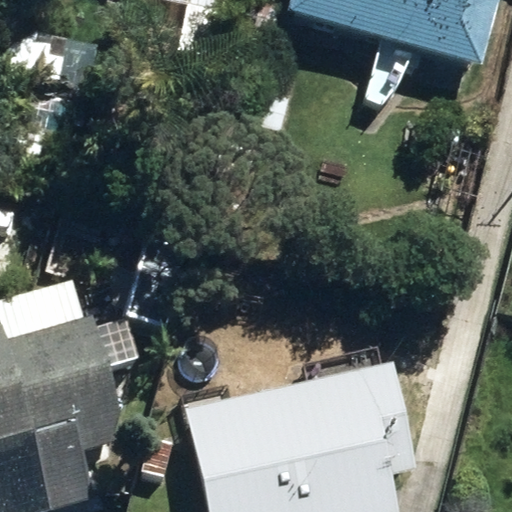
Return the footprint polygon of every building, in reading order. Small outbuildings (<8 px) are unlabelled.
[(501,0),(292,0),(286,26),(481,77),(501,0)] [(237,129),(278,138),(286,105),(244,95),(237,129)] [(14,97),(8,132),(64,141),(68,104),(14,97)] [(0,463),(29,454),(47,511),(67,511),(92,504),(79,459),(112,448),(116,418),(87,328),(0,355),(0,463)] [(101,353),(116,395),(148,383),(133,342),(101,353)] [(183,424),(203,511),(395,511),(390,487),(416,480),(390,374),(183,424)] [(139,479),(163,484),(170,450),(147,444),(139,479)] [(133,511),(166,511),(169,489),(137,485),(133,511)]
